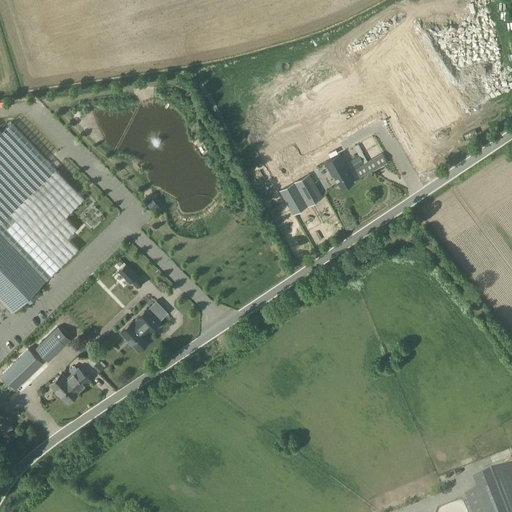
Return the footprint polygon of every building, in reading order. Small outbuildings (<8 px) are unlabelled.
[(355,74),(280,109),(282,112),(275,115),(291,148),(277,154),(286,174),(308,163),(307,160),(347,141),(345,138),(378,122),(355,74)] [(340,153),(325,161),(332,175),(334,174),(342,188),(354,181),(346,167),(347,167),(340,153)] [(360,156),(351,161),(361,177),(387,162),(382,154),(365,164),(360,156)] [(95,168),(84,179),(123,218),(134,208),(119,193),(120,192),(95,168)] [(309,173),(280,190),(293,213),(322,197),(309,173)] [(478,186),(480,190),(492,184),(489,179),(478,186)] [(161,191),(145,206),(155,217),(171,202),(161,191)] [(102,217),(110,208),(104,202),(96,211),(102,217)] [(94,223),(100,218),(93,211),(88,216),(94,223)] [(187,249),(204,236),(193,223),(177,236),(187,249)] [(0,232),(0,297),(13,311),(45,279),(0,232)] [(176,251),(181,246),(168,235),(163,239),(176,251)] [(143,279),(126,262),(117,270),(128,281),(131,278),(137,284),(143,279)] [(132,320),(120,331),(127,338),(125,339),(130,344),(131,343),(138,349),(149,338),(144,333),(148,329),(150,330),(159,321),(146,308),(137,317),(138,318),(134,322),(132,320)] [(48,360),(70,339),(57,326),(36,347),(48,360)] [(26,378),(41,364),(27,350),(12,364),(14,366),(0,380),(0,382),(10,393),(26,378)] [(97,364),(96,363),(92,366),(98,372),(102,369),(97,364)] [(61,373),(50,384),(56,390),(55,391),(59,395),(61,395),(68,402),(79,391),(79,390),(90,379),(78,367),(77,369),(74,366),(70,370),(73,373),(67,378),(61,373)] [(464,491),(472,511),(511,511),(511,461),(474,477),(477,486),(464,491)]
